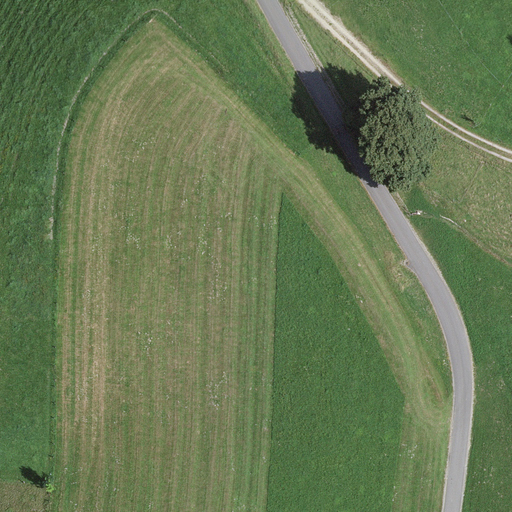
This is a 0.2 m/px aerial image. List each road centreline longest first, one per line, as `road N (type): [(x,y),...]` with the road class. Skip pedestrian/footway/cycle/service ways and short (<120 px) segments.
road 1 (unclassified): [(267,0),(451,317),(465,375),(453,511)]
road 2 (track): [(511,157),(443,125),(301,0)]
